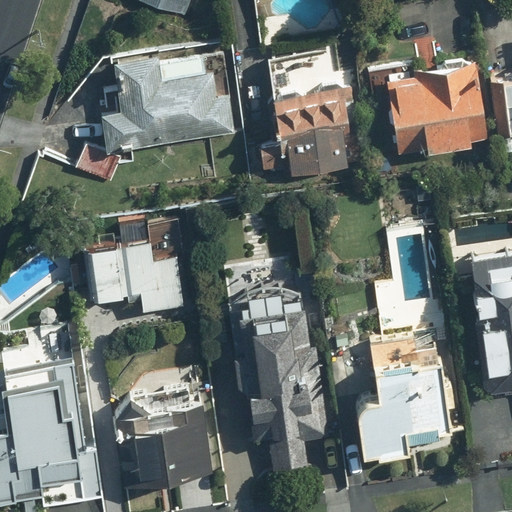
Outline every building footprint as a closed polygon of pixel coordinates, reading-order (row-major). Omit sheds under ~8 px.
[(147,0),(187,13),(190,0),(147,0)] [(214,66),(204,67),(202,53),(158,57),(157,48),(117,52),(123,107),(105,109),(108,138),(97,133),(81,163),(112,179),(128,149),(112,140),(234,129),(230,89),(216,90),(214,66)] [(275,59),(285,140),(259,143),(261,162),(287,159),(288,166),(351,158),(338,51),(275,59)] [(417,64),(418,69),(388,73),(400,147),(489,133),(477,54),(417,64)] [(505,132),(511,130),(511,71),(498,73),(505,132)] [(92,294),(142,288),(144,307),(183,303),(178,248),(154,251),(153,237),(87,243),(92,294)] [(488,388),(511,384),(511,239),(467,245),(488,388)] [(231,305),(229,307),(245,430),(270,427),(275,467),(308,463),(304,434),(328,431),(317,335),(308,336),(303,298),(301,296),(299,295),(298,293),(296,291),(293,290),(291,289),(289,288),(287,286),(285,286),(282,285),(280,284),(277,284),(275,283),(272,283),(270,283),(267,283),(265,283),(262,283),(260,284),(258,284),(255,285),(253,286),(251,287),(248,288),(246,289),(244,291),(242,292),(240,294),(238,295),(237,297),(235,299),(233,301),(232,303),(231,305)] [(77,446),(69,377),(78,376),(75,353),(0,362),(0,375),(6,423),(0,423),(0,493),(44,489),(45,498),(103,491),(98,444),(77,446)] [(408,445),(407,438),(440,434),(439,428),(451,427),(443,360),(380,367),(382,391),(360,394),(365,444),(377,443),(378,449),(408,445)] [(138,421),(136,407),(118,410),(128,482),(214,469),(203,398),(183,401),(185,415),(138,421)]
